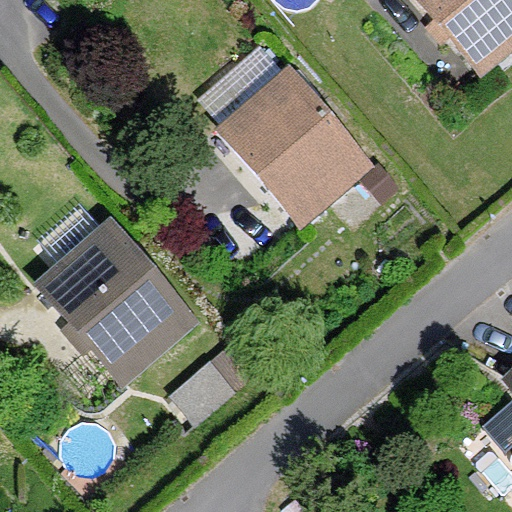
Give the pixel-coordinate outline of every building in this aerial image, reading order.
[(511,0),(406,0),(479,81),(511,52),(511,0)] [(265,46),(199,89),(215,114),(282,71),(265,46)] [(214,140),(299,232),(372,166),(287,73),(214,140)] [(0,154),(35,123),(0,83),(0,154)] [(34,291),(124,391),(197,326),(108,226),(34,291)] [(229,347),(168,401),(194,430),(255,377),(229,347)] [(511,393),(511,374),(503,382),(511,393)]
